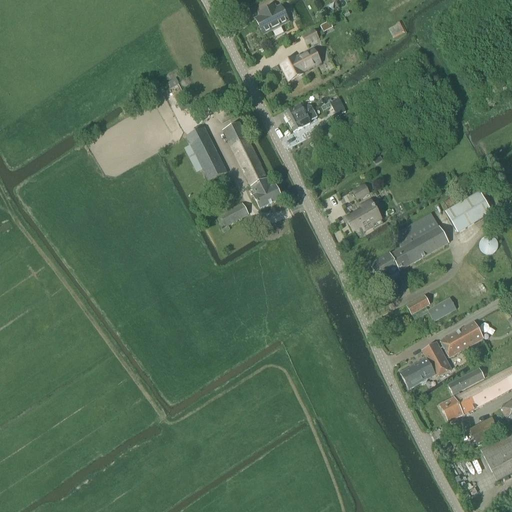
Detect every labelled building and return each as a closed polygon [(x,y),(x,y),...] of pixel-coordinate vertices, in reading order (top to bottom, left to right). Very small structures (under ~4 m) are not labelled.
[(262,16),(255,20),(262,34),(271,30),(275,38),(283,33),(279,26),(287,21),(280,7),(275,10),(273,6),(260,13),(262,16)] [(317,39),(313,31),(301,37),(305,45),(317,39)] [(295,60),(294,58),(280,66),(288,82),(302,74),(301,73),(319,63),(312,51),(295,60)] [(175,79),(168,84),(171,88),(178,84),(175,79)] [(336,117),(346,113),(338,98),(331,102),(329,103),(331,107),(336,117)] [(187,100),(178,105),(181,112),(190,107),(187,100)] [(329,103),(320,107),(323,112),(331,107),(329,103)] [(304,106),(283,115),(288,124),(312,111),(310,108),(304,106)] [(308,122),(316,118),(312,111),(288,124),(293,133),(309,125),(308,122)] [(239,123),(222,132),(250,187),(266,178),(239,123)] [(203,129),(185,138),(208,183),(226,173),(203,129)] [(274,186),(271,188),(266,178),(250,187),(254,196),(252,197),(259,210),(281,199),(274,186)] [(351,191),(356,202),(369,195),(364,185),(351,191)] [(479,193),(444,213),(457,234),(491,214),(479,193)] [(362,211),(346,219),(348,222),(347,223),(352,233),(361,228),(363,232),(372,228),(373,230),(382,225),(379,219),(374,210),(373,207),(369,201),(360,206),(362,211)] [(241,204),(220,217),(226,228),(228,227),(248,215),(241,204)] [(380,259),(373,263),(369,266),(379,283),(389,277),(393,278),(397,276),(398,273),(448,244),(438,228),(430,215),(393,236),(400,249),(393,253),(389,254),(380,259)] [(424,297),(406,307),(411,316),(428,306),(424,297)] [(455,311),(449,300),(427,312),(433,323),(455,311)] [(473,323),(439,342),(448,359),(482,340),(473,323)] [(421,352),(425,360),(399,374),(408,391),(419,385),(422,386),(426,384),(427,380),(434,376),(436,379),(450,371),(447,365),(436,344),(421,352)] [(511,367),(459,396),(457,393),(483,379),(478,370),(447,386),(453,399),(438,407),(447,424),(511,389),(511,367)] [(491,419),(469,430),(476,445),(498,434),(491,419)] [(511,433),(480,451),(491,473),(496,482),(511,473),(511,433)]
